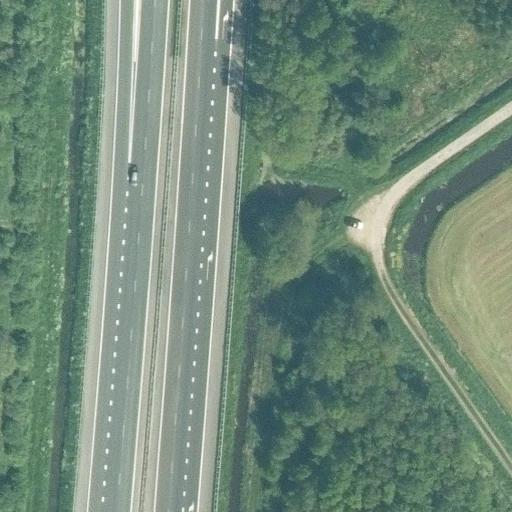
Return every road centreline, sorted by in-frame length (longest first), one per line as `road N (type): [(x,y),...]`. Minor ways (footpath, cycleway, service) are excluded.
road 1 (motorway): [(164,511),(201,37)]
road 2 (motorway): [(142,164),(112,511)]
road 3 (unclassified): [(390,291),(375,243),(391,194),(511,105)]
road 4 (motorway): [(151,0),(142,164)]
road 5 (motorway): [(138,0),(142,164)]
